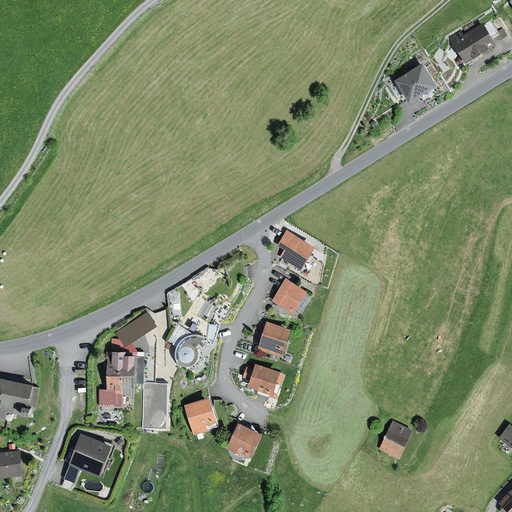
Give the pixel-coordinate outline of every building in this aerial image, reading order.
[(461,31),(449,38),(465,63),(496,44),(482,23),(464,35),(461,31)] [(436,83),(423,61),(395,78),(408,100),(436,83)] [(315,245),(287,229),(278,244),(285,248),(280,256),(302,268),(315,245)] [(308,289),(286,277),(273,300),(295,312),(308,289)] [(148,312),(115,333),(125,348),(157,327),(148,312)] [(291,327),(266,320),(258,348),(283,355),(291,327)] [(200,352),(200,349),(212,342),(210,339),(206,336),(203,334),(199,333),(194,333),(190,333),(186,335),(183,337),(180,340),(177,344),(176,347),(175,352),(175,356),(176,360),(178,364),(181,367),(183,364),(186,364),(189,364),(192,364),(195,362),(197,360),(199,358),(200,355),(200,352)] [(113,353),(107,353),(107,388),(100,388),(100,405),(116,405),(116,393),(135,393),(136,354),(126,354),(126,351),(113,351),(113,353)] [(281,369),(255,362),(254,368),(246,366),(243,377),(250,379),(249,386),(271,392),(270,395),(277,398),(285,373),(281,371),(281,369)] [(34,384),(0,377),(0,417),(7,419),(9,411),(22,414),(22,416),(29,417),(31,409),(29,408),(34,386),(34,384)] [(169,383),(145,382),(143,429),(168,430),(169,383)] [(41,387),(34,386),(29,408),(31,409),(36,410),(41,387)] [(210,395),(184,403),(194,434),(208,430),(206,424),(219,420),(210,395)] [(263,431),(239,420),(227,448),(240,454),(241,451),(252,456),(263,431)] [(413,432),(393,421),(379,450),(399,460),(413,432)] [(511,422),(499,436),(511,446),(511,422)] [(112,443),(81,431),(69,462),(70,463),(65,478),(76,482),(82,467),(100,473),(112,443)] [(22,449),(0,451),(0,476),(25,473),(22,449)] [(511,511),(511,487),(500,501),(504,505),(500,509),(503,511),(511,511)]
